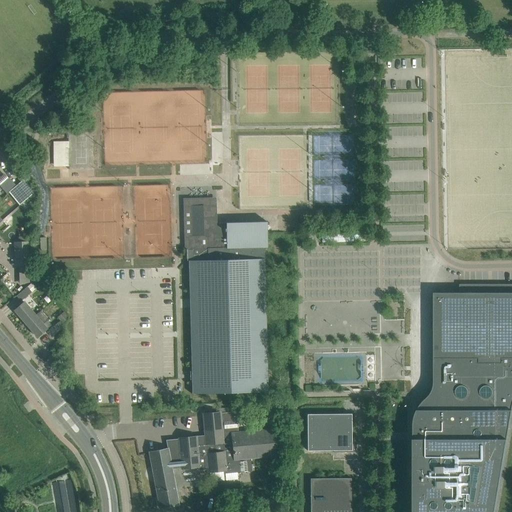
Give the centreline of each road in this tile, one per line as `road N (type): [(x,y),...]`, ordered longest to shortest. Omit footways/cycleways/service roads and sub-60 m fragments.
road 1 (tertiary): [(115,511),(108,474),(89,439),(51,398)]
road 2 (tertiary): [(51,398),(99,476),(105,511)]
